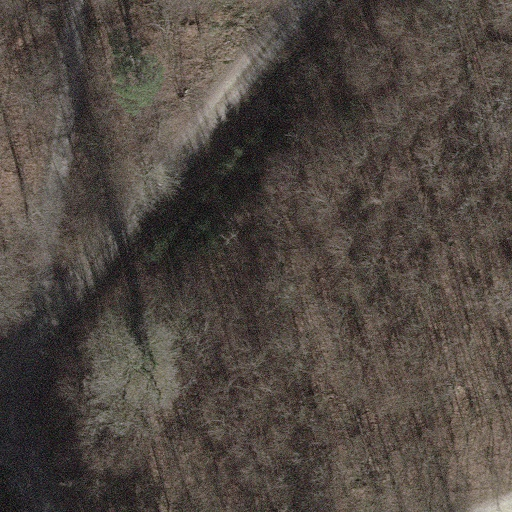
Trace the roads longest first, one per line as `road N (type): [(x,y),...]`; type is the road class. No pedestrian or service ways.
road 1 (track): [(0,446),(41,511),(511,508)]
road 2 (track): [(52,322),(314,0)]
